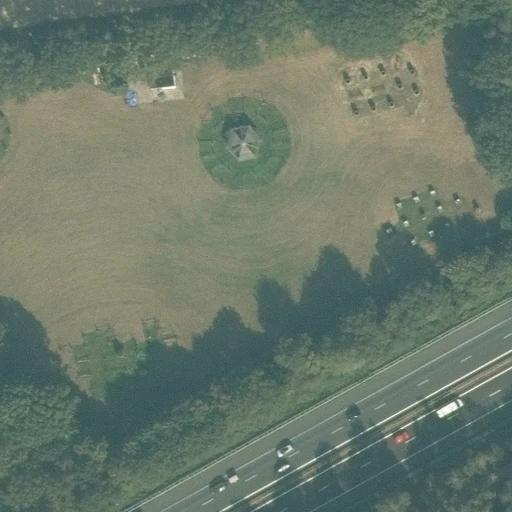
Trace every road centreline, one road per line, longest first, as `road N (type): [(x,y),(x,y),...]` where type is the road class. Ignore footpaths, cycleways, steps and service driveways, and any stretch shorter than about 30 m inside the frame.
road 1 (motorway): [(511,332),(188,511)]
road 2 (motorway): [(281,511),(511,384)]
